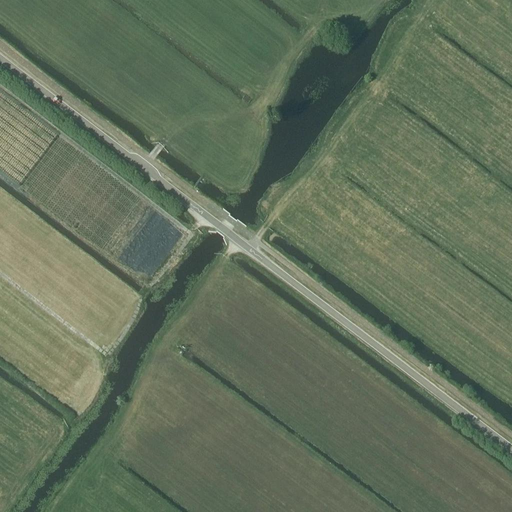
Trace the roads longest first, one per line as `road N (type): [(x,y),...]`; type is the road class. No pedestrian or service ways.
road 1 (tertiary): [(511,448),(0,59)]
road 2 (track): [(0,274),(100,350),(188,237),(0,88)]
road 3 (track): [(143,168),(177,123),(251,111),(283,59),(317,25),(380,0)]
